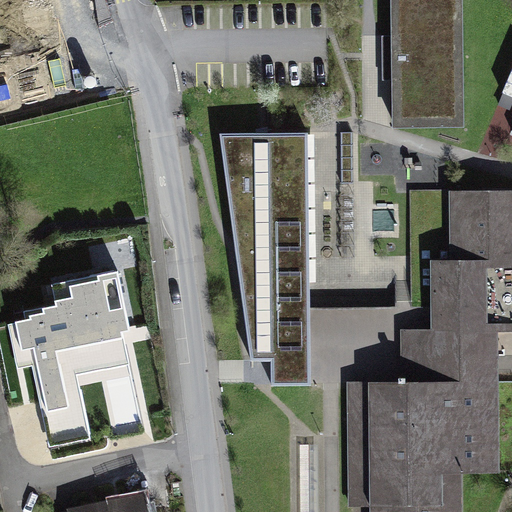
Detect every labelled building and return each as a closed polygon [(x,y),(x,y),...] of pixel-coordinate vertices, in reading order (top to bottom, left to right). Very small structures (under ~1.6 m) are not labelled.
[(459,0),(395,0),(397,122),(461,121),(459,0)] [(511,68),(503,92),(511,95),(511,68)] [(307,128),(221,131),(255,356),(273,356),(274,381),(313,380),(307,128)] [(511,192),(439,193),(440,259),(412,259),(413,329),(397,329),(397,378),(360,379),(361,511),(441,511),(441,471),(483,471),(481,322),(511,322),(511,192)] [(53,303),(21,309),(36,385),(97,373),(90,336),(126,329),(115,272),(49,285),(53,303)] [(149,511),(144,489),(67,504),(68,511),(149,511)]
